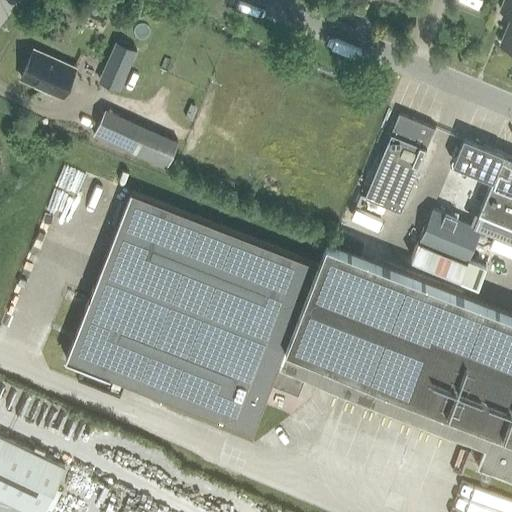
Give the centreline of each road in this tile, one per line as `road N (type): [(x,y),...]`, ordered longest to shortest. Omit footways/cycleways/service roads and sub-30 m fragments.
road 1 (unknown): [(0,351),(369,511)]
road 2 (unclassified): [(511,108),(252,0)]
road 3 (unknown): [(0,414),(184,511)]
